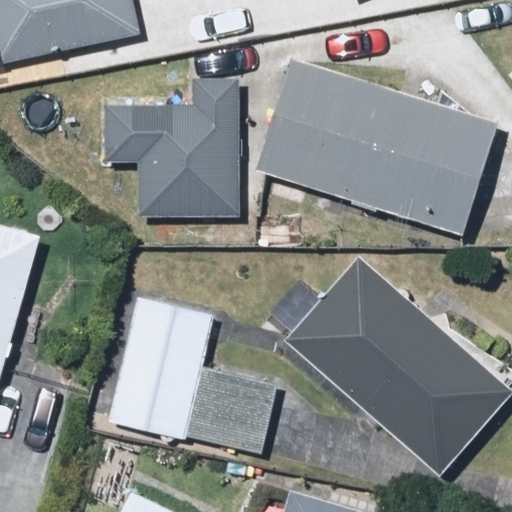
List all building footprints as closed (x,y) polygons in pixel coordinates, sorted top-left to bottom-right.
[(0,0),(0,63),(128,39),(120,0),(0,0)] [(290,65),(256,180),(456,237),(489,123),(290,65)] [(166,93),(187,153),(248,132),(227,72),(166,93)] [(0,328),(22,245),(0,239),(0,328)] [(216,266),(162,254),(152,297),(207,309),(216,266)] [(353,261),(277,348),(429,480),(505,393),(353,261)] [(108,421),(147,431),(147,433),(255,462),(274,389),(194,368),(204,327),(136,310),(108,421)]
